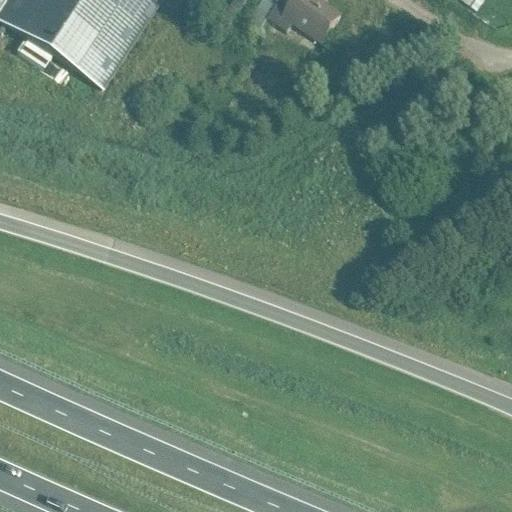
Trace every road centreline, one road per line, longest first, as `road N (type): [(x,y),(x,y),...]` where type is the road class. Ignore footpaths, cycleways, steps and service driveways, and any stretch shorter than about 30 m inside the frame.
road 1 (motorway): [(511,407),(301,324),(0,222)]
road 2 (motorway): [(289,511),(0,380)]
